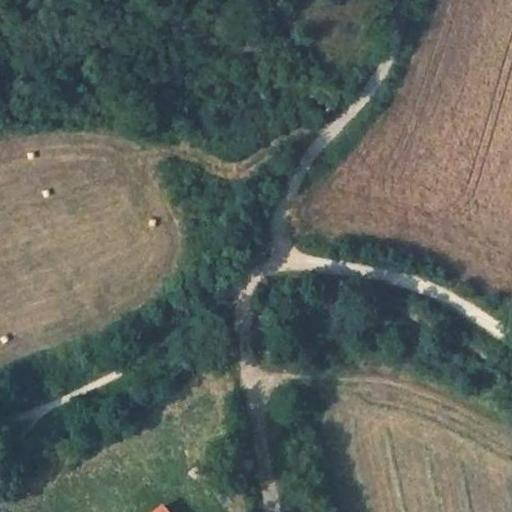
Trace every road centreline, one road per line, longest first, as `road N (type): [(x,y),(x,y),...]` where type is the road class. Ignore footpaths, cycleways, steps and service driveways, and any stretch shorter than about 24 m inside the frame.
road 1 (track): [(511,336),(427,289),(337,266),(263,268)]
road 2 (track): [(263,268),(248,298),(247,357),(270,511)]
